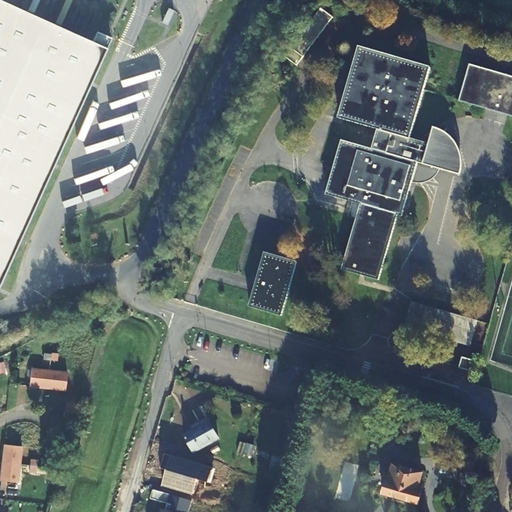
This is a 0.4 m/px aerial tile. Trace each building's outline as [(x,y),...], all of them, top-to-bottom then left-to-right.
[(0,0),(0,282),(111,37),(97,31),(92,41),(0,0)] [(319,10),(283,59),(295,68),(331,19),(319,10)] [(328,192),(395,157),(422,143),(409,139),(430,67),(358,47),(338,120),(375,130),(370,149),(340,142),(328,192)] [(461,102),(488,109),(511,98),(511,97),(511,78),(470,67),(461,102)] [(511,97),(511,98),(488,109),(511,115),(511,97)] [(434,128),(431,139),(441,133),(438,131),(434,128)] [(429,145),(422,143),(395,157),(418,165),(453,175),(454,171),(455,166),(455,161),(454,156),(453,151),(451,146),(448,142),(442,134),(441,133),(431,139),(429,145)] [(395,157),(328,192),(328,198),(362,208),(343,272),(379,282),(399,218),(403,219),(418,165),(395,157)] [(255,290),(287,299),(298,263),(266,254),(255,290)] [(281,318),(287,299),(255,290),(249,308),(281,318)] [(411,303),(404,328),(470,348),(477,322),(411,303)] [(476,363),(462,359),(459,370),(473,374),(476,363)] [(47,388),(49,371),(31,369),(29,386),(47,388)] [(49,371),(47,388),(65,390),(67,372),(49,371)] [(380,411),(381,405),(369,402),(366,411),(382,416),(383,412),(380,411)] [(198,426),(200,430),(184,440),(195,457),(219,442),(206,421),(198,426)] [(3,462),(20,465),(22,446),(5,444),(3,462)] [(38,467),(38,459),(30,459),(30,472),(45,473),(46,467),(38,467)] [(20,465),(3,462),(1,480),(18,482),(20,465)] [(417,493),(422,475),(393,467),(388,485),(386,484),(383,497),(393,500),(392,504),(404,507),(406,503),(417,507),(420,494),(417,493)]
